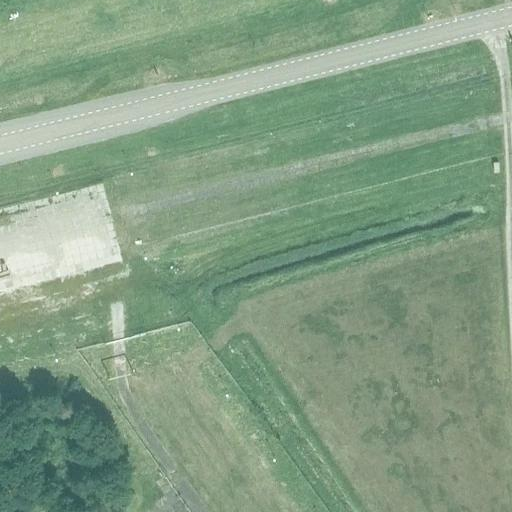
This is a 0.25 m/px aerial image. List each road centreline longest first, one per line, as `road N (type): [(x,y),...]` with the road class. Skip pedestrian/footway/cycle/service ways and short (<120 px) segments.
road 1 (unclassified): [(0,140),(511,14)]
road 2 (track): [(511,113),(114,216)]
road 3 (track): [(101,235),(130,401),(206,511)]
road 4 (track): [(492,19),(505,63),(511,155)]
